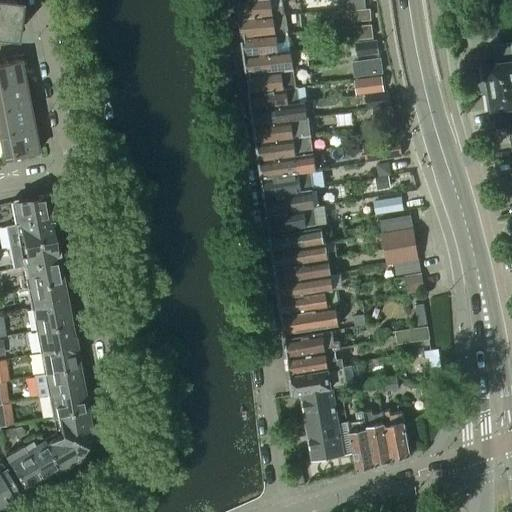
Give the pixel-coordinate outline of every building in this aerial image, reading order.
[(0,0),(0,44),(15,41),(14,37),(18,0),(0,0)] [(235,0),(238,18),(284,14),(281,0),(235,0)] [(238,18),(240,36),(286,32),(284,14),(238,18)] [(473,23),(471,39),(488,40),(488,44),(487,45),(489,65),(481,66),(483,81),(486,81),(487,88),(511,84),(511,49),(511,41),(498,43),(498,41),(499,42),(500,25),(473,23)] [(240,36),(243,56),(277,51),(289,50),(286,32),(240,36)] [(243,56),(246,74),(291,68),(289,50),(277,51),(243,56)] [(0,88),(23,84),(19,61),(0,64),(0,88)] [(246,74),(248,92),(294,86),(291,68),(246,74)] [(0,88),(0,111),(28,106),(23,84),(0,88)] [(488,94),(485,95),(487,111),(491,110),(493,125),(493,126),(511,122),(511,112),(511,107),(511,84),(487,88),(488,94)] [(248,92),(251,109),(299,102),(297,86),(294,86),(248,92)] [(251,109),(253,125),(306,116),(304,101),(299,102),(251,109)] [(0,111),(0,134),(32,129),(28,106),(0,111)] [(253,125),(256,142),(309,134),(306,116),(253,125)] [(32,129),(0,134),(0,152),(1,159),(37,152),(32,129)] [(256,142),(259,160),(312,152),(309,134),(256,142)] [(402,156),(400,140),(377,144),(380,159),(402,156)] [(259,160),(261,178),(308,170),(314,169),(312,152),(259,160)] [(261,178),(264,196),(311,188),(308,170),(261,178)] [(264,196),(267,213),(314,205),(311,188),(264,196)] [(10,202),(14,223),(48,217),(44,195),(10,202)] [(314,205),(267,213),(269,232),(317,224),(314,205)] [(379,220),(381,233),(412,228),(410,215),(379,220)] [(14,223),(18,245),(53,238),(50,223),(49,223),(48,217),(14,223)] [(320,227),(269,236),(272,252),(322,242),(320,227)] [(381,233),(383,248),(415,243),(412,228),(381,233)] [(18,245),(22,266),(56,260),(55,253),(56,253),(53,238),(18,245)] [(322,242),(272,252),(274,267),(327,258),(324,242),(322,242)] [(383,248),(386,264),(417,259),(415,243),(383,248)] [(327,258),(274,267),(276,283),(322,275),(329,274),(327,258)] [(22,266),(26,288),(60,281),(56,260),(22,266)] [(322,275),(276,283),(278,298),(331,290),(329,274),(322,275)] [(26,288),(30,309),(64,303),(60,281),(26,288)] [(331,290),(278,298),(281,314),(327,307),(335,305),(339,304),(336,289),(331,290)] [(30,309),(34,330),(68,324),(64,303),(30,309)] [(327,307),(281,314),(284,334),(318,328),(338,325),(335,305),(327,307)] [(34,330),(38,351),(73,346),(68,324),(34,330)] [(411,328),(413,339),(429,337),(427,325),(411,328)] [(331,330),(284,339),(287,357),(334,349),(340,348),(338,340),(333,341),(331,330)] [(38,351),(42,373),(77,367),(73,346),(38,351)] [(334,349),(287,357),(290,376),(342,366),(341,358),(336,359),(334,349)] [(0,381),(5,381),(8,380),(5,359),(0,359),(0,381)] [(342,366),(290,376),(292,394),(300,393),(331,387),(339,386),(340,385),(354,383),(351,365),(342,366)] [(36,396),(46,394),(81,388),(77,367),(42,373),(32,375),(36,396)] [(396,376),(377,379),(380,392),(398,389),(396,376)] [(331,387),(300,393),(312,460),(342,455),(352,453),(346,421),(345,419),(336,421),(331,387)] [(46,394),(50,416),(86,409),(85,409),(81,388),(46,394)] [(9,404),(0,405),(0,424),(12,423),(9,404)] [(52,416),(55,431),(59,433),(88,446),(91,440),(89,434),(90,433),(86,409),(50,416),(52,416)] [(370,409),(362,411),(364,418),(373,465),(390,459),(381,413),(371,414),(370,409)] [(389,409),(380,411),(381,413),(390,459),(409,454),(410,454),(404,422),(401,411),(389,413),(389,409)] [(364,418),(346,421),(352,453),(355,469),(355,470),(373,465),(364,418)] [(39,435),(39,436),(58,469),(79,458),(80,455),(84,453),(88,446),(59,433),(44,443),(39,435)] [(39,436),(21,446),(40,479),(57,469),(58,470),(58,469),(39,436)] [(40,479),(21,446),(4,456),(23,489),(40,479)] [(0,507),(2,511),(13,504),(11,502),(14,500),(11,496),(18,492),(0,463),(0,462),(0,507)]
